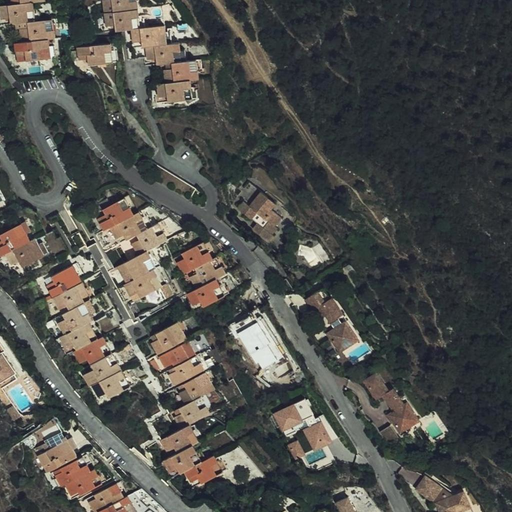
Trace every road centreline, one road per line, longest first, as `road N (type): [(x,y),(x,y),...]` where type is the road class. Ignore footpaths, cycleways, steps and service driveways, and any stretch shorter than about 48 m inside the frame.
road 1 (residential): [(0,158),(24,196),(37,203),(59,191),(57,168),(28,116),(32,100),(47,94),(65,101),(106,161),(224,235),(266,284),(401,511)]
road 2 (residential): [(0,303),(97,432),(186,511)]
road 3 (track): [(338,178),(213,0)]
